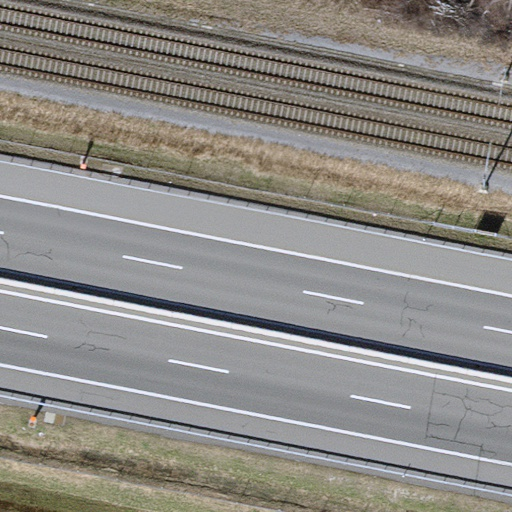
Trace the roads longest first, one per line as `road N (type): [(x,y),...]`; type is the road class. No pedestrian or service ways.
road 1 (motorway): [(0,329),(511,429)]
road 2 (motorway): [(511,330),(0,230)]
